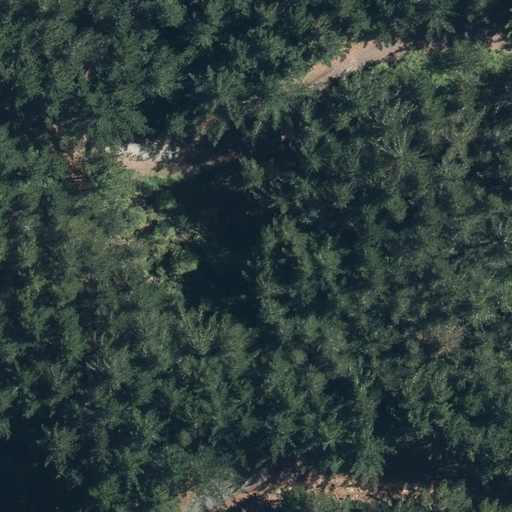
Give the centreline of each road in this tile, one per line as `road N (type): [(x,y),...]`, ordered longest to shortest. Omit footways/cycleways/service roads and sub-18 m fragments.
road 1 (track): [(0,104),(139,131),(226,120),(323,74),(478,23),(511,21)]
road 2 (track): [(197,511),(203,497),(307,473),(432,485),(511,511)]
